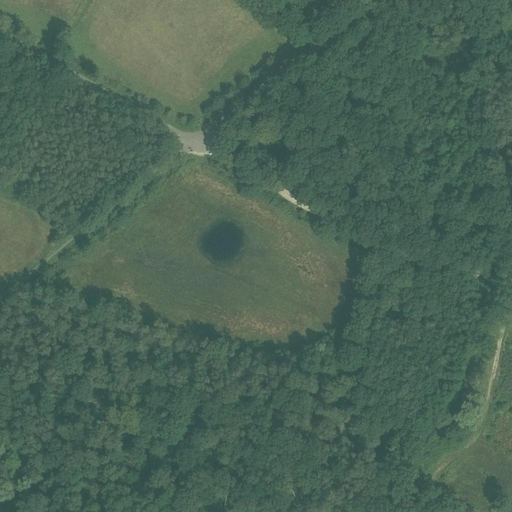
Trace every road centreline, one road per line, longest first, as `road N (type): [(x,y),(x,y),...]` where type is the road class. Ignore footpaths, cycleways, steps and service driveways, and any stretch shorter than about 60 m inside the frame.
road 1 (track): [(0,307),(194,140)]
road 2 (unclassified): [(194,140),(377,0)]
road 3 (unclassified): [(194,140),(0,33)]
